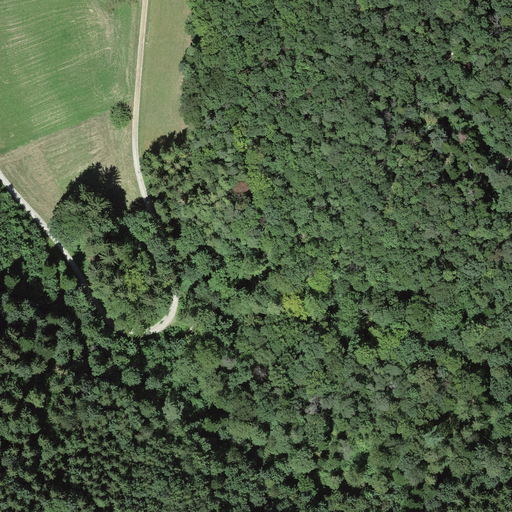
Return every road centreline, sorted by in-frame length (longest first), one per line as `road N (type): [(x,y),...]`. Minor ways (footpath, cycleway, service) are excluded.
road 1 (track): [(0,174),(51,231),(115,327),(134,333),(167,321),(175,301),(170,271),(136,164),(146,0)]
road 2 (track): [(51,231),(85,373),(246,455),(378,498),(417,500)]
road 3 (track): [(470,0),(447,66),(449,84),(455,106),(511,165)]
